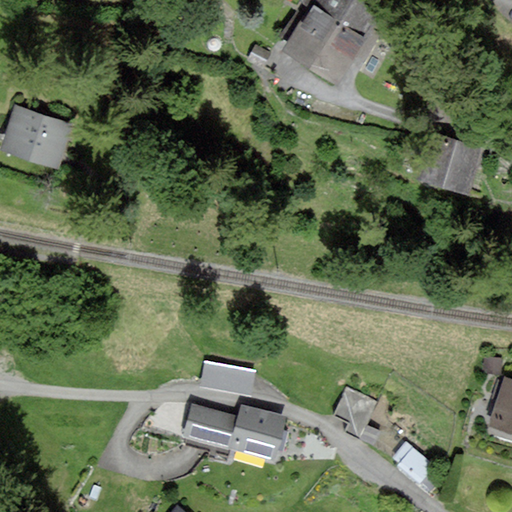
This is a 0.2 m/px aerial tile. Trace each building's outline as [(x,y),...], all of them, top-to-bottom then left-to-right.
[(372,41),(366,38),(380,15),(356,0),(321,0),(317,7),(314,5),(285,53),(344,89),(372,41)] [(17,108),(4,147),(57,165),(70,125),(17,108)] [(436,134),(422,177),(471,193),(485,150),(436,134)] [(256,371),(217,363),(213,381),(253,388),(256,371)] [(511,378),(509,378),(492,430),(511,436),(511,378)] [(364,423),(377,394),(348,382),(335,410),(364,423)] [(221,456),(233,416),(193,404),(181,444),(221,456)] [(285,418),(241,405),(229,448),(272,461),(285,418)] [(418,453),(404,471),(424,486),(437,468),(418,453)]
